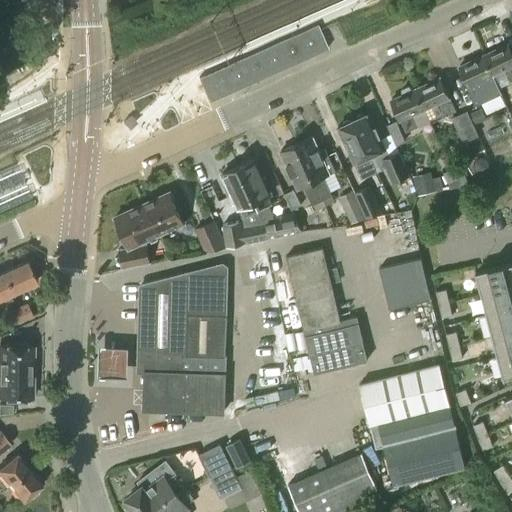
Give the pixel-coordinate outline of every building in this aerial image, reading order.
[(9,19),(0,23),(0,51),(19,42),(9,19)] [(317,24),(198,78),(209,101),(299,61),(328,49),(317,24)] [(511,80),(511,52),(508,44),(483,55),(493,75),(504,70),(509,82),(511,80)] [(500,92),(492,76),(493,75),(483,55),(459,66),(476,103),(500,92)] [(454,110),(439,78),(415,89),(424,108),(436,102),(442,115),(454,110)] [(424,108),(415,89),(413,90),(409,86),(402,89),(402,95),(391,100),(400,119),(406,131),(430,120),(424,108)] [(485,120),(480,108),(469,113),(474,125),(485,120)] [(388,156),(368,112),(353,119),(375,172),(386,167),(392,182),(409,175),(399,151),(388,156)] [(477,134),(467,112),(453,118),(463,140),(477,134)] [(375,172),(353,119),(338,126),(361,178),(375,172)] [(396,121),(387,124),(396,144),(405,140),(396,121)] [(312,137),(297,143),(323,199),(331,195),(323,178),(335,172),(335,171),(324,148),(319,150),(320,152),(319,152),(312,137)] [(323,199),(297,143),(282,150),(300,189),(302,188),(310,205),(323,199)] [(490,165),(487,159),(480,157),(474,160),(472,166),(475,172),(481,175),(487,172),(490,165)] [(255,158),(238,165),(272,237),(302,231),(293,212),(275,215),(270,204),(273,203),(269,194),(271,193),(255,158)] [(451,184),(466,179),(462,164),(446,169),(451,184)] [(272,237),(238,165),(222,173),(238,208),(241,207),(245,216),(252,213),(257,223),(242,227),(241,220),(222,223),(227,245),(272,237)] [(432,176),(415,180),(419,194),(435,190),(432,176)] [(381,210),(369,185),(354,191),(366,217),(381,210)] [(301,205),(293,189),(284,194),(291,209),(301,205)] [(170,190),(142,203),(156,233),(184,220),(170,190)] [(366,217),(354,191),(353,190),(338,196),(351,223),(365,217),(365,218),(366,217)] [(156,233),(142,203),(115,216),(129,246),(119,247),(122,266),(150,261),(145,238),(156,233)] [(204,251),(227,245),(214,219),(194,228),(204,251)] [(355,317),(338,320),(322,247),(286,255),(312,372),(365,361),(355,317)] [(430,298),(421,257),(379,267),(389,308),(430,298)] [(2,271),(11,292),(35,281),(26,260),(2,271)] [(511,285),(511,261),(475,272),(481,293),(511,285)] [(142,409),(224,412),(227,314),(228,265),(223,262),(187,271),(188,273),(140,285),(137,371),(143,371),(142,409)] [(0,297),(11,292),(2,271),(0,272),(0,297)] [(511,307),(511,285),(481,293),(486,314),(511,307)] [(449,302),(446,289),(436,291),(439,304),(449,302)] [(452,315),(449,302),(439,304),(442,317),(452,315)] [(27,303),(18,307),(25,320),(33,316),(27,303)] [(25,320),(18,307),(10,311),(16,324),(25,320)] [(511,329),(511,307),(486,314),(492,335),(511,329)] [(511,352),(511,329),(492,335),(497,356),(511,352)] [(459,344),(456,331),(446,333),(449,346),(459,344)] [(0,370),(31,370),(31,344),(0,344),(0,370)] [(462,357),(459,344),(449,346),(452,360),(462,357)] [(126,348),(94,347),(93,378),(125,379),(126,348)] [(503,378),(511,375),(511,352),(497,356),(503,378)] [(464,464),(439,365),(361,384),(376,446),(384,444),(393,482),(464,464)] [(31,370),(0,370),(0,396),(31,396),(31,370)] [(470,401),(465,388),(456,392),(461,405),(470,401)] [(488,433),(483,420),(473,424),(478,437),(488,433)] [(0,452),(10,444),(1,433),(0,433),(0,452)] [(493,445),(488,433),(478,437),(483,449),(493,445)] [(238,465),(251,460),(241,436),(228,441),(238,465)] [(209,476),(231,465),(220,444),(198,455),(209,476)] [(43,482),(16,451),(0,464),(0,472),(22,499),(43,482)] [(139,511),(147,511),(184,484),(174,472),(175,471),(166,459),(139,480),(142,485),(139,488),(136,486),(131,490),(131,494),(128,496),(139,511)] [(510,476),(503,464),(494,470),(501,481),(510,476)] [(231,465),(209,476),(220,498),(227,494),(242,486),(241,485),(251,480),(246,471),(237,476),(231,465)] [(327,467),(289,484),(300,511),(345,511),(364,504),(347,465),(329,473),(327,467)] [(511,489),(511,479),(510,476),(501,481),(508,493),(511,489)] [(194,497),(184,484),(147,511),(180,511),(188,506),(186,503),(194,497)]
